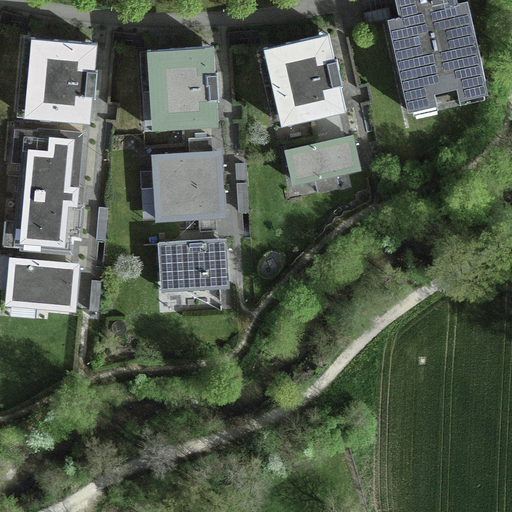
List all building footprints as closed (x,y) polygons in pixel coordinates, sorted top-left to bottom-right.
[(410,0),(414,13),(387,19),(405,97),(409,96),(434,90),(433,85),(455,80),(456,85),(485,79),(468,1),(450,5),(448,0),(410,0)] [(328,33),(264,47),(281,125),(346,110),(340,84),(342,83),(337,58),(334,59),(328,33)] [(97,42),(31,36),(24,115),(90,121),(93,94),(95,94),(97,69),(95,69),(97,42)] [(213,45),(147,49),(152,128),(218,124),(217,97),(219,97),(217,72),(215,72),(213,45)] [(82,132),(39,128),(38,143),(22,142),(14,231),(23,232),(21,247),(71,251),(72,236),(80,237),(83,205),(75,204),(82,132)] [(352,135),(287,150),(294,182),(359,167),(352,135)] [(189,152),(153,155),(155,187),(222,182),(220,151),(212,151),(211,136),(188,138),(189,152)] [(224,215),(222,182),(155,187),(157,219),(198,216),(199,231),(217,230),(216,215),(224,215)] [(252,182),(241,183),(243,211),(254,210),(252,182)] [(226,238),(158,242),(161,290),(228,286),(226,238)] [(78,263),(11,258),(8,290),(36,292),(35,304),(74,308),(78,263)]
